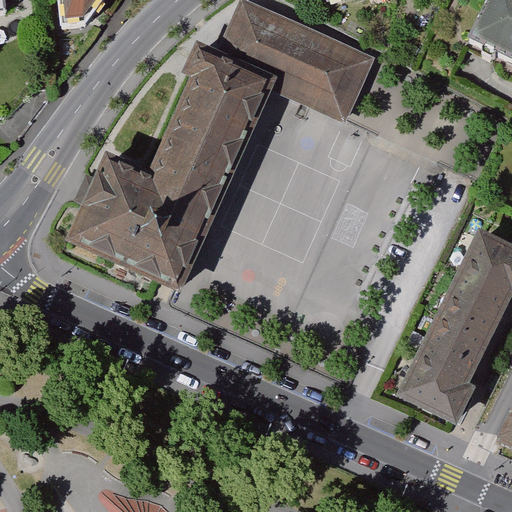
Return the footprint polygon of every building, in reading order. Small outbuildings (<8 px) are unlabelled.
[(64,0),(69,31),(88,30),(108,0),(64,0)] [(511,0),(490,0),(470,43),(511,64),(511,0)] [(370,62),(241,4),(214,65),(266,88),(343,122),(370,62)] [(214,65),(193,56),(185,75),(179,72),(174,84),(189,91),(146,188),(101,168),(95,182),(89,179),(76,208),(82,211),(66,247),(173,295),(266,88),(214,65)] [(511,255),(480,240),(402,401),(455,427),(462,411),(470,396),(464,393),(511,294),(511,255)] [(511,424),(503,444),(511,448),(511,424)]
